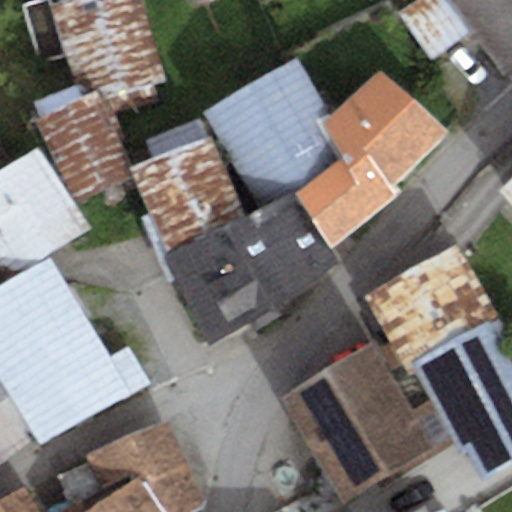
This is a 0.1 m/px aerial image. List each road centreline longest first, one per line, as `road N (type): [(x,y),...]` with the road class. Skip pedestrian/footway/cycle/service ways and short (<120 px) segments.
road 1 (residential): [(511,109),(422,200),(290,358),(257,411)]
road 2 (residential): [(0,496),(164,403),(219,400),(257,411)]
